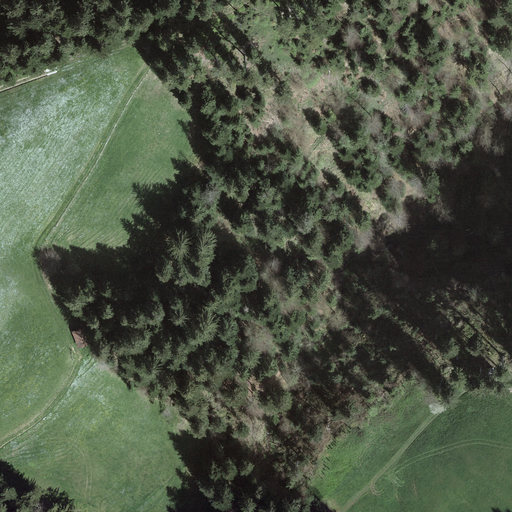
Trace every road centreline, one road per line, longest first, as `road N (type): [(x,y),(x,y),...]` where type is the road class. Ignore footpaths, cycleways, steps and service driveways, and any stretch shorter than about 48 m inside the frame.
road 1 (track): [(0,90),(101,53),(144,46),(150,54),(35,252),(39,278),(76,349),(75,372),(41,417),(0,445)]
road 2 (track): [(120,511),(205,443),(210,400),(235,346),(239,314),(257,294),(261,226),(418,0)]
